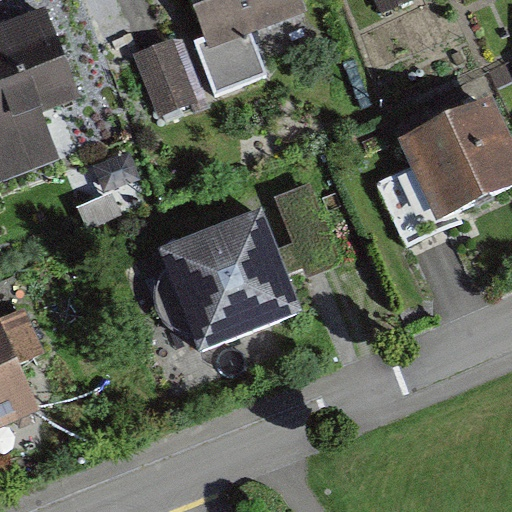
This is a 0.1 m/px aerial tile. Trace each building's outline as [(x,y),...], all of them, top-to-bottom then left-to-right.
[(185,0),(207,54),(307,15),(300,0),(185,0)] [(375,0),(384,20),(419,6),(416,0),(375,0)] [(0,184),(58,162),(39,111),(73,98),(40,10),(0,24),(0,184)] [(153,53),(138,59),(163,121),(197,108),(172,46),(153,53)] [(511,151),(492,107),(410,145),(421,169),(450,232),(455,230),(511,203),(511,151)] [(450,232),(421,169),(379,189),(409,254),(432,243),(456,232),(455,230),(450,232)] [(309,192),(275,206),(307,283),(326,276),(341,270),(309,192)] [(256,220),(155,260),(193,354),(294,314),(256,220)] [(0,341),(0,443),(35,430),(0,341)]
